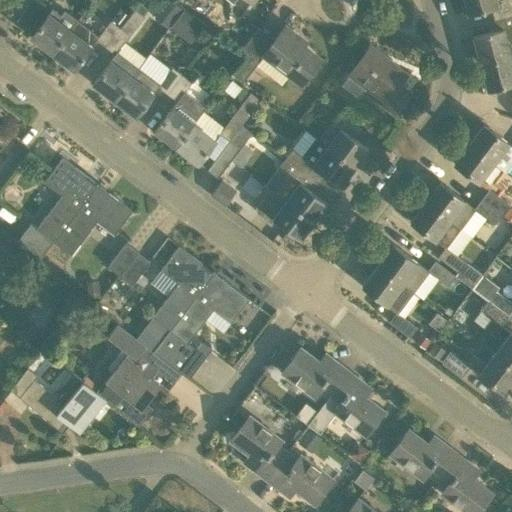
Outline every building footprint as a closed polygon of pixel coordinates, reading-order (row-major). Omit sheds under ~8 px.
[(189,39),(201,20),(169,0),(164,0),(154,17),(189,39)] [(511,13),(511,0),(463,0),(467,14),(491,7),(494,19),(511,13)] [(145,16),(144,15),(136,9),(135,9),(121,28),(106,47),(115,54),(93,83),(115,99),(139,67),(118,51),(145,16)] [(53,53),(77,20),(65,10),(57,20),(48,14),(31,36),(53,53)] [(480,63),(511,55),(511,54),(511,13),(494,19),(497,30),(473,36),(480,63)] [(106,47),(121,28),(111,20),(99,36),(77,20),(53,53),(74,69),(96,40),(106,47)] [(285,26),(263,54),(289,74),(302,84),(321,59),(297,41),(300,37),(285,26)] [(410,93),(399,84),(407,74),(370,46),(350,73),(366,86),(385,101),(382,105),(394,114),(410,93)] [(258,62),(257,61),(248,54),(233,73),(243,81),(256,65),(258,62)] [(511,54),(511,55),(480,63),(487,90),(511,83),(511,86),(511,54)] [(160,83),(139,67),(115,99),(136,116),(158,86),(168,94),(182,74),(173,67),(160,83)] [(177,146),(194,124),(199,118),(205,109),(193,100),(184,93),(192,82),(182,74),(168,94),(177,101),(155,130),(177,146)] [(224,127),(220,133),(230,140),(242,125),(249,115),(239,107),(224,127)] [(334,123),(340,127),(326,145),(355,167),(368,149),(355,138),(361,129),(341,114),(334,123)] [(252,116),(245,124),(255,131),(261,123),(252,116)] [(198,162),(220,134),(199,118),(194,124),(177,146),(198,162)] [(511,145),(509,143),(484,124),(469,144),(494,163),(506,172),(511,163),(511,145)] [(230,140),(240,148),(252,132),(242,125),(230,140)] [(301,155),(315,136),(305,129),(292,148),(301,155)] [(315,137),(301,155),(292,148),(285,157),(321,183),(327,175),(341,185),(355,167),(326,145),(318,139),(315,137)] [(240,148),(230,140),(222,151),(232,159),(233,158),(238,151),(240,148)] [(479,182),(494,163),(469,144),(454,163),(479,182)] [(218,177),(232,159),(222,151),(208,170),(218,177)] [(95,182),(62,157),(44,181),(62,194),(36,230),(30,225),(16,242),(40,260),(53,241),(54,241),(99,182),(97,180),(95,182)] [(285,157),(278,166),(298,181),(285,199),(286,200),(314,221),(327,202),(314,192),(321,183),(285,157)] [(225,205),(226,204),(222,202),(233,188),(222,180),(211,194),(225,205)] [(114,234),(133,210),(99,185),(101,183),(99,182),(54,241),(71,255),(97,221),(114,234)] [(461,228),(469,217),(459,210),(465,201),(440,182),(425,202),(461,228)] [(285,199),(265,184),(264,183),(256,194),(262,198),(256,207),(256,211),(271,222),(273,219),(300,239),(314,221),(286,200),(285,199)] [(502,214),(510,204),(489,188),(482,199),(502,214)] [(495,224),(502,214),(482,199),(475,208),(475,209),(481,213),(495,224)] [(472,288),(482,274),(446,247),(461,228),(425,202),(410,221),(445,247),(438,257),(458,272),(455,275),(456,275),(472,288)] [(511,207),(509,205),(502,214),(511,221),(511,207)] [(108,266),(120,275),(138,252),(126,243),(108,266)] [(428,270),(419,263),(393,244),(378,265),(414,292),(430,271),(448,285),(456,275),(455,275),(435,260),(428,270)] [(212,270),(179,245),(161,269),(178,283),(153,316),(170,329),(215,270),(213,268),(212,270)] [(132,285),(150,261),(138,252),(120,275),(132,285)] [(409,337),(417,327),(398,313),(414,292),(378,265),(362,286),(397,312),(389,322),(409,337)] [(231,322),(249,298),(216,274),(217,272),(215,270),(170,329),(153,351),(164,359),(189,378),(211,349),(201,341),(196,349),(188,342),(213,309),(231,322)] [(508,316),(511,310),(511,302),(496,290),(499,287),(482,274),(472,288),(488,300),(508,316)] [(99,280),(86,281),(88,298),(101,297),(99,280)] [(511,366),(511,333),(501,325),(508,316),(488,300),(481,310),(491,318),(484,327),(503,342),(494,353),(511,366)] [(138,426),(153,408),(147,403),(161,386),(150,377),(164,359),(153,351),(117,324),(108,336),(123,348),(108,365),(108,369),(112,372),(96,391),(106,399),(138,426)] [(420,332),(414,341),(425,349),(431,340),(420,332)] [(435,342),(428,351),(439,360),(446,350),(435,342)] [(319,361),(300,347),(293,356),(283,347),(273,360),(284,368),(282,371),(315,396),(319,390),(328,397),(349,371),(325,353),(319,361)] [(466,364),(450,351),(442,361),(462,377),(469,367),(504,393),(511,382),(511,366),(494,353),(486,364),(473,354),(466,364)] [(28,368),(23,374),(11,390),(59,429),(65,421),(79,433),(106,399),(96,391),(73,372),(61,386),(65,390),(59,399),(34,379),(37,375),(28,368)] [(366,435),(384,411),(365,396),(371,388),(349,371),(328,397),(338,404),(333,410),(366,435)] [(238,409),(230,419),(239,427),(247,417),(238,409)] [(267,479),(287,453),(277,446),(282,440),(249,415),(247,417),(239,427),(231,439),(250,454),(244,462),(267,479)] [(310,428),(298,442),(310,452),(322,438),(310,428)] [(437,479),(457,453),(434,435),(428,443),(408,429),(390,453),(423,478),(428,472),(437,479)] [(357,441),(348,453),(360,462),(369,450),(357,441)] [(296,460),(287,453),(267,479),(290,496),(296,488),(315,503),(333,479),(300,454),(296,460)] [(468,511),(478,511),(493,493),(474,478),(480,470),(457,453),(437,479),(446,486),(442,492),(468,511)] [(362,468),(353,480),(365,490),(374,478),(362,468)] [(376,511),(358,498),(346,511),(376,511)]
